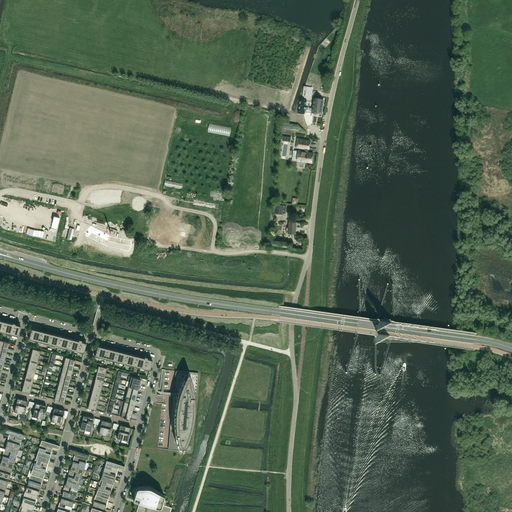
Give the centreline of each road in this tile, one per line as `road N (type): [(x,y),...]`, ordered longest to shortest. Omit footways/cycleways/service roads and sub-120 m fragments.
road 1 (secondary): [(511,348),(182,299),(0,254)]
road 2 (unclassified): [(309,259),(325,125),(357,0)]
road 3 (residential): [(140,424),(156,352),(92,334)]
road 4 (unclassified): [(309,259),(291,326),(296,394)]
